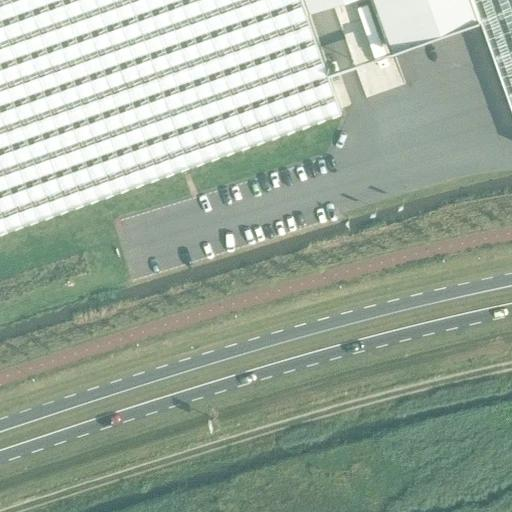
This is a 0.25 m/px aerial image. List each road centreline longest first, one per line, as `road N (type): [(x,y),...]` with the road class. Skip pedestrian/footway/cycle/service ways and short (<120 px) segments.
road 1 (primary): [(0,456),(262,371),(511,308)]
road 2 (primary): [(511,278),(385,307),(0,423)]
road 3 (track): [(16,511),(388,395),(511,369)]
